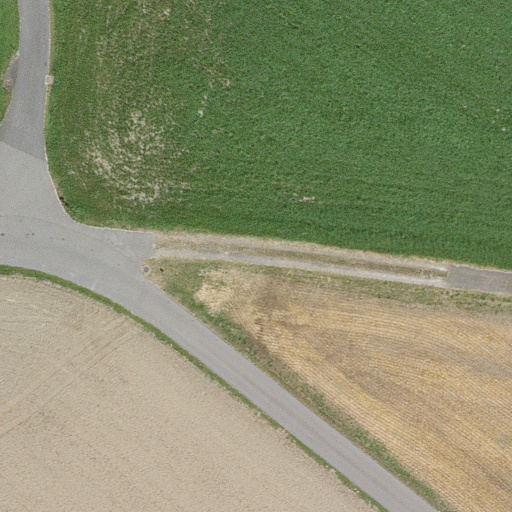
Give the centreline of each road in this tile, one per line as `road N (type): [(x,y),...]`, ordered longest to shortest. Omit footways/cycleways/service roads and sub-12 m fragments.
road 1 (track): [(511,290),(285,253),(0,221)]
road 2 (residential): [(413,511),(193,335),(0,222)]
road 3 (residential): [(0,211),(29,97),(32,0)]
